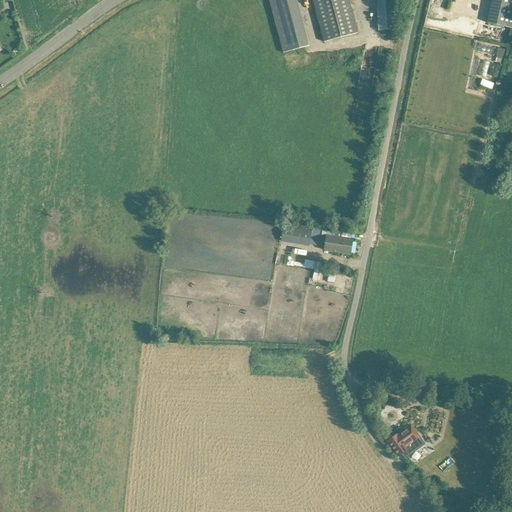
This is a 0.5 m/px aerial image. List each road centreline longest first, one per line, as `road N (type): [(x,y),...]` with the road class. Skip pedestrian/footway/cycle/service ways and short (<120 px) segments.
road 1 (unclassified): [(429,511),(363,421),(344,364),(416,0)]
road 2 (tertiary): [(0,82),(114,0)]
